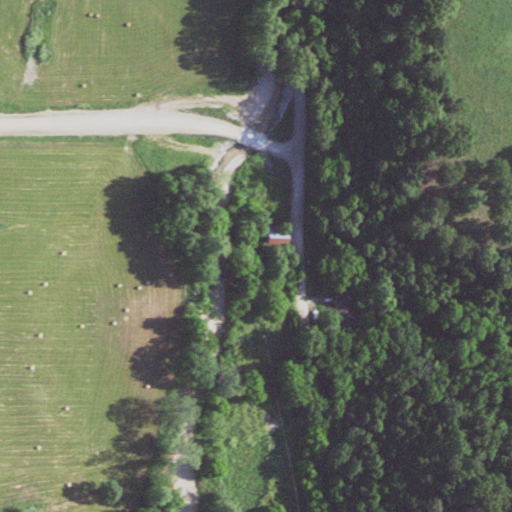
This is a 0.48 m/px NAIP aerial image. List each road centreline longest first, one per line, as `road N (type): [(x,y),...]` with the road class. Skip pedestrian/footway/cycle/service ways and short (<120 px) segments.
road 1 (residential): [(324,511),(303,169)]
road 2 (residential): [(0,123),(214,125),(303,169)]
road 3 (residential): [(303,169),(306,0)]
